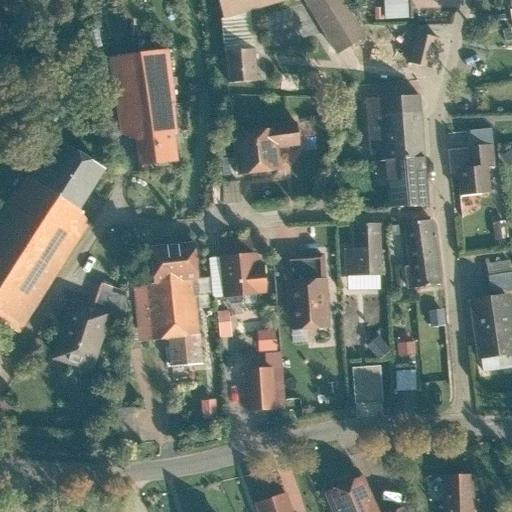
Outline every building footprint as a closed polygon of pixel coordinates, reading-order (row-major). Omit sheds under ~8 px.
[(331,56),(358,39),(334,0),(209,0),(215,20),(221,85),(255,81),(247,16),(293,1),(331,56)] [(406,19),(403,0),(379,0),(382,22),(406,19)] [(424,71),(433,42),(411,35),(402,64),(424,71)] [(174,61),(173,51),(110,59),(123,134),(137,140),(140,166),(178,161),(175,134),(182,133),(174,61)] [(420,158),(416,98),(361,102),(366,154),(376,153),(376,160),(420,158)] [(295,125),(225,132),(230,176),(277,171),(275,155),(298,152),(297,135),(295,125)] [(458,199),(488,195),(485,171),(494,169),(489,132),(464,135),(470,173),(454,175),(458,199)] [(329,153),(327,133),(297,135),(298,152),(298,155),(329,153)] [(32,179),(28,185),(0,225),(0,324),(18,335),(91,220),(77,211),(103,170),(65,146),(52,167),(43,162),(32,179)] [(378,208),(422,206),(420,158),(376,160),(378,208)] [(438,287),(428,222),(391,228),(401,292),(438,287)] [(379,276),(379,226),(340,226),(340,277),(379,276)] [(253,239),(215,242),(220,297),(257,294),(253,239)] [(198,367),(184,246),(145,251),(149,287),(131,289),(138,346),(159,344),(162,371),(198,367)] [(322,255),(282,257),(284,330),(324,329),(322,255)] [(511,259),(491,260),(492,288),(511,287),(511,259)] [(90,369),(111,315),(121,319),(130,296),(101,284),(93,305),(77,299),(55,355),(90,369)] [(511,356),(511,310),(510,294),(469,299),(477,361),(511,356)] [(226,334),(237,334),(236,309),(225,310),(226,334)] [(264,350),(282,349),(281,327),(263,328),(264,350)] [(386,363),(356,365),(359,402),(388,400),(386,363)] [(422,387),(421,368),(400,369),(401,388),(422,387)] [(270,369),(243,371),(246,413),(272,411),(270,369)] [(219,415),(218,398),(206,398),(207,416),(219,415)] [(372,511),(358,477),(319,493),(326,511),(372,511)] [(473,511),(473,478),(439,478),(439,511),(473,511)] [(284,511),(280,496),(251,505),(253,511),(284,511)]
